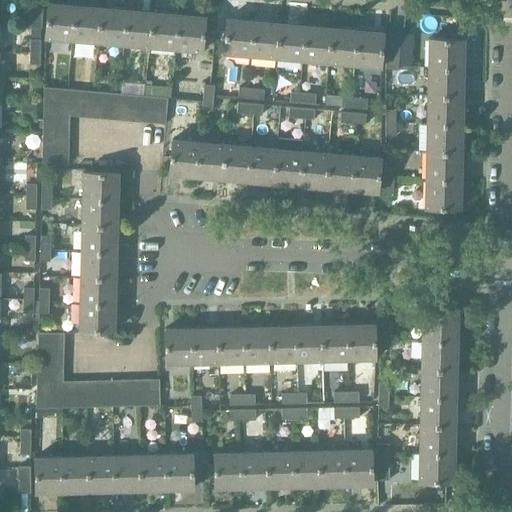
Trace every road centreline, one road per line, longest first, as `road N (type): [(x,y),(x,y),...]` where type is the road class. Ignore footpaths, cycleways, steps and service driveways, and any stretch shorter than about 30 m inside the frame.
road 1 (residential): [(504,261),(173,253)]
road 2 (residential): [(504,261),(511,0)]
road 3 (residential): [(499,511),(504,261)]
